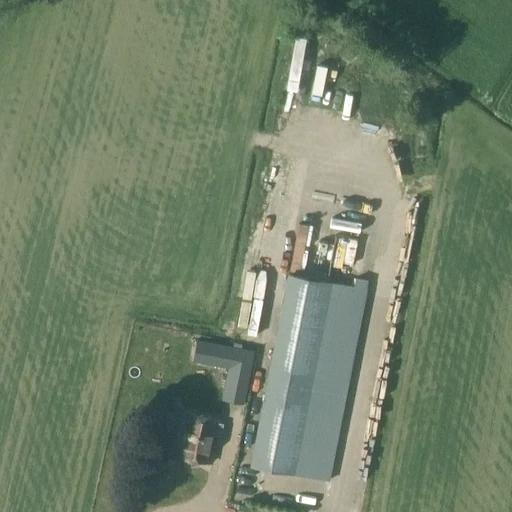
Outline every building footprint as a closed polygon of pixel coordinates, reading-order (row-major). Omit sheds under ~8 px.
[(304,35),(299,65),(311,67),(316,37),(304,35)] [(320,39),(321,54),(331,54),(330,38),(320,39)] [(343,52),(333,110),(371,117),(374,96),(364,95),(368,71),(353,69),(355,54),(343,52)] [(308,95),(317,97),(327,58),(317,56),(308,95)] [(304,104),(307,74),(295,73),(292,103),(304,104)] [(322,98),(331,99),(335,76),(325,74),(322,98)] [(251,465),(329,480),(366,291),(288,274),(251,465)] [(250,320),(260,283),(248,280),(239,318),(250,320)] [(243,404),(254,351),(214,343),(209,364),(228,368),(222,400),(243,404)] [(183,411),(175,455),(211,463),(219,419),(183,411)] [(172,468),(174,455),(162,453),(160,466),(172,468)]
